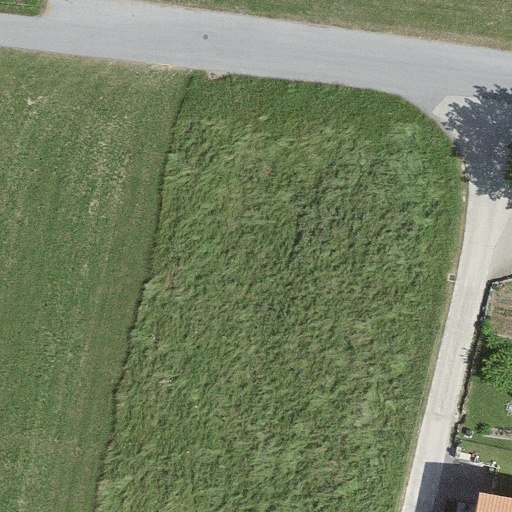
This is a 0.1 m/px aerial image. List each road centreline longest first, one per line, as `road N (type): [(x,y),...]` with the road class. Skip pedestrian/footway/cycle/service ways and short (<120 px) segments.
road 1 (residential): [(0,32),(455,88)]
road 2 (residential): [(455,88),(488,146),(505,201),(472,306),(426,511)]
